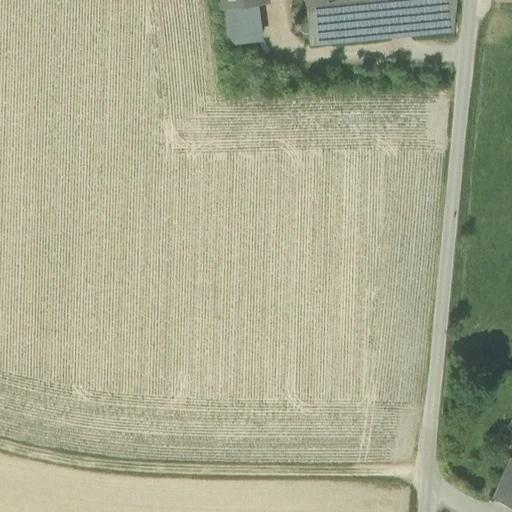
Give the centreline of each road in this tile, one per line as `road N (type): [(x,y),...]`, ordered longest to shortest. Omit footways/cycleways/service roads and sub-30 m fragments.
road 1 (unclassified): [(473,0),(425,451)]
road 2 (track): [(425,451),(115,475),(0,439)]
road 3 (unknown): [(472,33),(315,56),(290,40),(284,0)]
